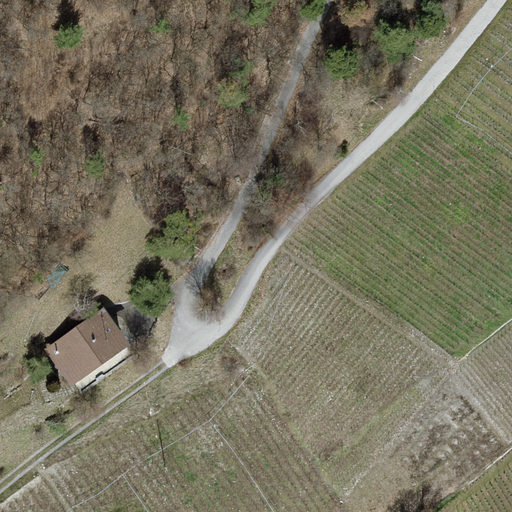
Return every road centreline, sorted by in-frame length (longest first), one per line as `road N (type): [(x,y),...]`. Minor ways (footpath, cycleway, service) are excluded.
road 1 (unclassified): [(194,332),(228,319),(269,247),(417,96),(496,0)]
road 2 (track): [(164,363),(0,485)]
